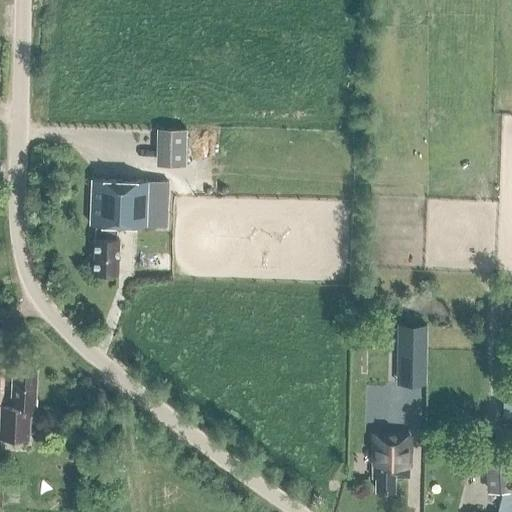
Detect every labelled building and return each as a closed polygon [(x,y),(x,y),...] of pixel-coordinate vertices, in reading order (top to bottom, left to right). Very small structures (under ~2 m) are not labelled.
[(155,165),(184,166),(186,129),(156,128),(155,165)] [(93,272),(117,273),(118,239),(115,239),(115,225),(166,227),(167,181),(91,179),(90,224),(94,224),(93,272)] [(400,321),(399,379),(424,379),(425,321),(400,321)] [(13,369),(12,406),(1,405),(0,438),(9,438),(13,435),(28,435),(29,408),(34,408),(36,370),(13,369)] [(376,477),(376,490),(394,491),(394,476),(408,477),(409,435),(373,434),(372,477),(376,477)] [(490,492),(511,491),(511,440),(488,441),(490,492)] [(511,511),(511,501),(502,499),(498,511),(473,511),(472,511),(471,511),(511,511)]
